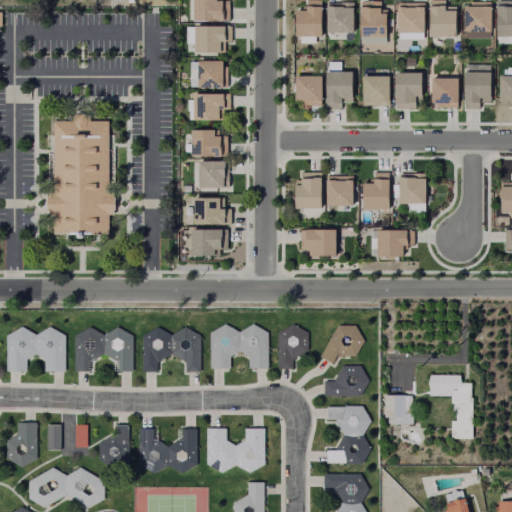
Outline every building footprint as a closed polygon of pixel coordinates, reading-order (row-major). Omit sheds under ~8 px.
[(227,3),(227,22),(191,22),(191,0),(219,0),(219,3),(227,3)] [(454,7),(454,34),(428,34),(428,1),(444,1),(444,7),(454,7)] [(321,3),(321,35),(294,34),(294,8),(305,8),(305,3),(321,3)] [(387,11),(386,35),(360,34),(360,3),(380,4),(380,11),(387,11)] [(490,4),(490,30),(462,30),(463,3),(490,4)] [(424,4),(423,30),(396,30),(396,4),(424,4)] [(511,33),(496,33),(496,4),(511,4),(511,33)] [(351,5),(351,33),(325,33),(326,5),(351,5)] [(230,29),(229,45),(225,45),(225,56),(194,56),(195,28),(230,29)] [(225,70),(225,91),(195,90),(195,64),(221,64),(221,70),(225,70)] [(351,70),(351,98),(341,98),(341,106),(326,106),(327,69),(351,70)] [(489,71),(489,99),(478,99),(478,106),(463,105),(463,70),(489,71)] [(419,71),(419,98),(416,98),(416,104),(394,104),(394,71),(419,71)] [(320,74),(320,100),(294,100),(294,74),(320,74)] [(388,74),(388,102),(362,102),(362,74),(388,74)] [(511,75),(511,103),(499,103),(499,75),(511,75)] [(457,76),(458,105),(431,104),(431,76),(457,76)] [(228,97),(228,115),(222,114),(222,124),(192,124),(192,96),(228,97)] [(88,115),(88,120),(107,120),(106,192),(111,192),(111,215),(106,214),(106,234),(51,233),(52,214),(46,214),(47,192),(52,192),(51,120),(70,121),(70,115),(88,115)] [(226,139),(225,157),(190,157),(191,132),(219,133),(219,139),(226,139)] [(227,166),(227,193),(197,192),(197,165),(227,166)] [(316,175),(316,206),(290,206),(291,182),(295,182),(295,175),(316,175)] [(385,179),(385,208),(358,208),(358,183),(368,183),(368,179),(385,179)] [(421,179),(421,207),(392,206),(393,179),(421,179)] [(511,180),(511,211),(498,211),(498,186),(510,186),(510,180),(511,180)] [(353,182),(353,216),(333,216),(333,207),(321,207),(321,182),(353,182)] [(228,210),(228,224),(191,224),(191,199),(221,199),(221,210),(228,210)] [(228,228),(227,248),(219,248),(219,254),(190,254),(191,227),(228,228)] [(335,228),(335,254),(309,253),(309,248),(299,248),(299,227),(335,228)] [(413,230),(413,245),(401,245),(401,258),(376,258),(376,229),(413,230)] [(511,229),(504,230),(503,250),(511,250),(511,256),(511,229)] [(225,323),(238,331),(252,323),(267,332),(267,367),(248,367),(248,356),(238,350),(229,356),(229,367),(209,367),(210,332),(225,323)] [(292,359),(292,368),(278,368),(278,332),(292,324),(306,333),(306,351),(292,359)] [(335,355),(331,362),(319,355),(336,324),(354,324),(362,340),(354,355),(335,355)] [(20,326),(34,334),(48,326),(63,336),(63,370),(43,370),(43,359),(34,354),(24,359),(24,370),(4,370),(5,334),(20,326)] [(156,326),(170,334),(184,326),(198,335),(198,371),(184,371),(185,362),(171,354),(156,361),(156,371),(141,371),(141,335),(156,326)] [(88,327),(102,334),(116,327),(131,335),(131,370),(118,370),(117,360),(102,353),(88,360),(88,370),(73,370),(74,335),(88,327)] [(367,378),(358,395),(323,395),(323,380),(333,380),(342,364),(359,365),(367,378)] [(472,398),(472,438),(451,438),(451,420),(456,420),(456,410),(453,410),(453,403),(451,403),(451,395),(430,395),(430,375),(460,375),(460,382),(471,382),(472,398)] [(410,394),(410,423),(389,423),(389,416),(384,416),(384,394),(410,394)] [(368,448),(361,462),(327,461),(327,449),(334,449),(343,434),(334,418),(327,418),(327,405),(361,405),(370,420),(360,435),(368,448)] [(33,457),(17,466),(3,457),(3,441),(15,434),(15,422),(33,422),(33,457)] [(58,424),(58,448),(44,448),(45,424),(58,424)] [(84,424),(84,446),(72,446),(72,424),(84,424)] [(125,460),(110,468),(96,459),(96,442),(113,432),(113,424),(126,424),(125,460)] [(194,428),(194,464),(181,471),(167,464),(153,471),(136,461),(137,427),(151,428),(151,439),(166,446),(181,437),(181,427),(194,428)] [(224,438),(233,445),(243,438),(243,427),(262,427),(262,463),(247,472),(233,463),(218,472),(204,464),(204,427),(224,427),(224,438)] [(77,467),(100,480),(99,499),(86,507),(62,493),(41,505),(26,497),(26,480),(49,467),(63,474),(77,467)] [(358,503),(364,511),(334,511),(340,503),(331,488),(323,488),(323,473),(357,473),(366,489),(358,503)] [(232,511),(232,501),(246,493),(246,480),(262,481),(262,511),(232,511)] [(463,498),(466,511),(447,511),(445,503),(463,498)] [(511,500),(511,511),(493,511),(493,507),(497,507),(497,500),(511,500)]
